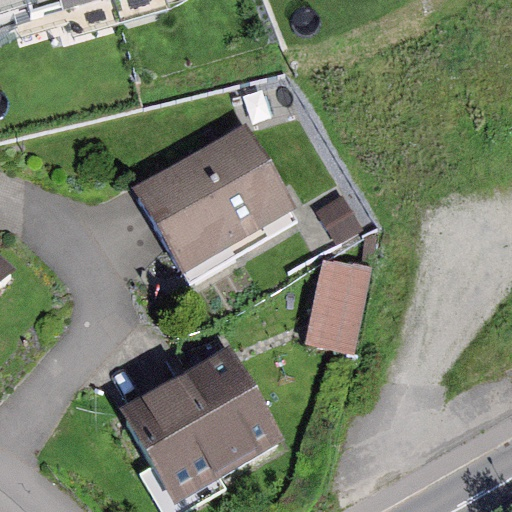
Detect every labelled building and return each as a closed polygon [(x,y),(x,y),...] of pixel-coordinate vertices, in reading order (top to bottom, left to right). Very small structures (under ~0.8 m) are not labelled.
[(118,23),(111,0),(0,0),(0,32),(60,15),(66,37),(118,23)] [(111,0),(118,23),(167,9),(164,0),(111,0)] [(298,230),(247,141),(132,207),(183,296),(298,230)] [(372,278),(323,270),(309,358),(358,366),(372,278)] [(0,308),(18,289),(0,272),(0,308)] [(203,511),(288,463),(233,369),(121,434),(166,511),(203,511)]
